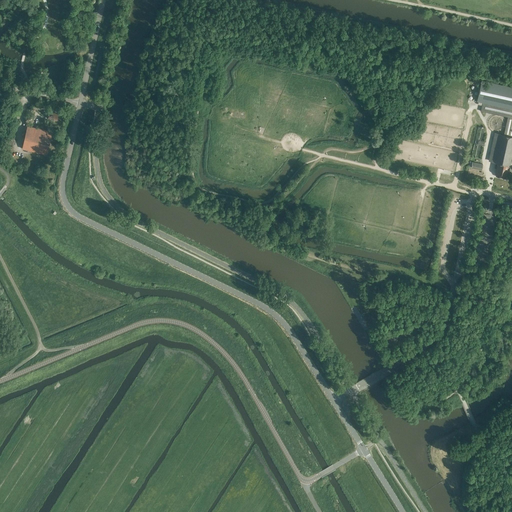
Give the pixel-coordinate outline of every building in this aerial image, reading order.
[(511,136),(511,86),(482,80),(477,101),(482,102),(481,111),(508,117),(504,134),(511,136)] [(49,116),(48,118),(57,119),(58,114),(53,113),(53,112),(44,110),(44,113),(46,113),(46,115),(49,116)] [(27,125),(22,148),(47,154),(52,131),(27,125)] [(485,142),(484,142),(483,142),(485,129),(479,127),(472,157),(479,158),(482,146),(484,146),(485,142)] [(508,171),(509,165),(510,165),(511,155),(511,136),(504,134),(495,133),(489,160),(498,162),(496,174),(507,176),(507,175),(509,176),(510,171),(508,171)] [(481,170),(483,164),(473,161),(471,168),(481,170)]
